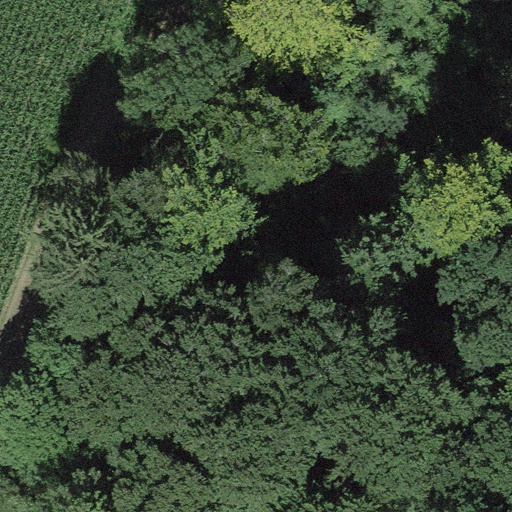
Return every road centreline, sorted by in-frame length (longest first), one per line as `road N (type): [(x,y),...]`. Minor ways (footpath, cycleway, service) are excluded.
road 1 (track): [(196,0),(176,42),(137,322)]
road 2 (track): [(140,511),(137,322)]
